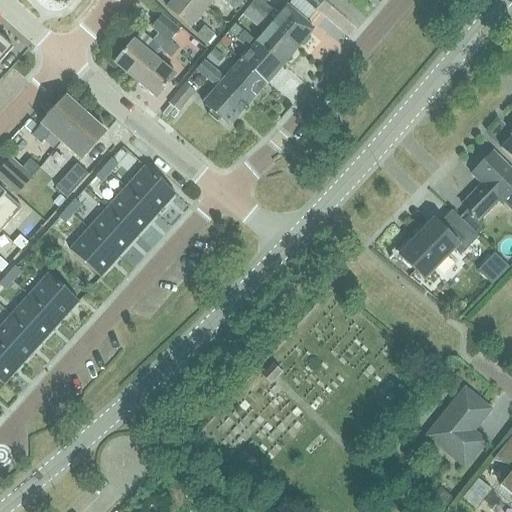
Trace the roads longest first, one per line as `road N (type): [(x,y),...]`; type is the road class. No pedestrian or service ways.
road 1 (tertiary): [(0,511),(186,353),(288,248)]
road 2 (residential): [(0,439),(227,193)]
road 3 (tertiary): [(288,248),(500,0)]
road 4 (residential): [(227,193),(399,0)]
road 5 (residential): [(64,54),(227,193)]
